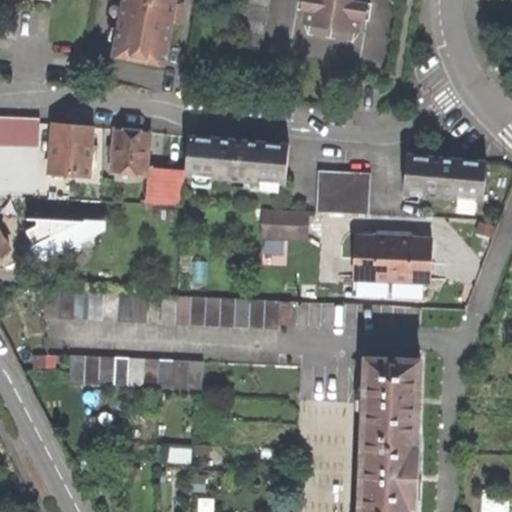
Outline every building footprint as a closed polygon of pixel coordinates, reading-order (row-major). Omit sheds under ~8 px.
[(172,23),(179,24),(183,2),(176,1),(175,0),(122,0),(112,57),(137,62),(163,67),(172,23)] [(243,0),(236,45),(262,49),(269,0),(243,0)] [(307,0),(303,24),(358,33),(363,0),(307,0)] [(0,117),(0,156),(6,157),(12,160),(11,194),(36,195),(38,162),(41,162),(42,123),(8,121),(8,118),(0,117)] [(70,126),(53,125),(49,174),(90,177),(93,128),(70,126)] [(131,131),(116,130),(112,173),(146,176),(150,133),(131,131)] [(189,136),(186,178),(287,186),(289,145),(247,141),(246,148),(238,148),(231,147),(232,140),(189,136)] [(406,155),(403,195),(484,201),(487,161),(442,157),(441,164),(436,164),(431,163),(431,156),(406,155)] [(186,169),(150,166),(148,204),(182,206),(186,169)] [(317,170),(315,212),(368,214),(370,172),(317,170)] [(306,212),(265,210),(263,238),(305,240),(306,212)] [(86,243),(97,244),(98,222),(38,220),(37,226),(27,231),(33,245),(40,259),(73,247),(77,250),(86,243)] [(0,255),(9,251),(0,233),(0,255)] [(353,279),(430,283),(432,240),(401,238),(388,238),(356,236),(353,279)] [(45,318),(147,323),(148,295),(46,290),(45,318)] [(279,324),(290,325),(291,302),(280,302),(280,301),(162,295),(161,323),(278,329),(279,324)] [(203,362),(72,355),(71,383),(202,389),(203,362)] [(420,361),(362,359),(360,439),(361,439),(359,511),(416,511),(418,473),(419,438),(417,438),(419,399),(420,361)] [(484,511),(496,511),(496,492),(484,492),(484,511)]
